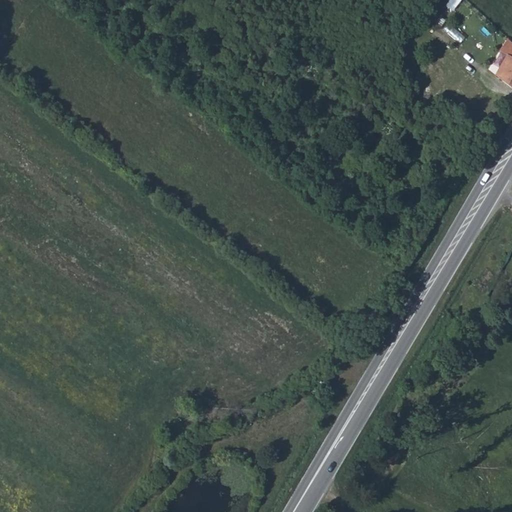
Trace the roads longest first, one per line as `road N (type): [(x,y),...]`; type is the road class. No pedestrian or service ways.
road 1 (primary): [(511,147),(296,511)]
road 2 (track): [(385,361),(229,432),(190,457),(140,511)]
